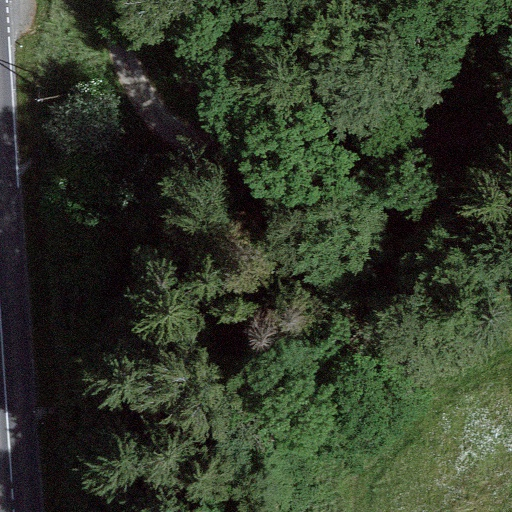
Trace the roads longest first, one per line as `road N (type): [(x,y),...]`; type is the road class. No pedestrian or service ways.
road 1 (track): [(116,0),(132,75),(152,109),(216,155),(300,164),(511,120)]
road 2 (tertiary): [(0,131),(28,511)]
